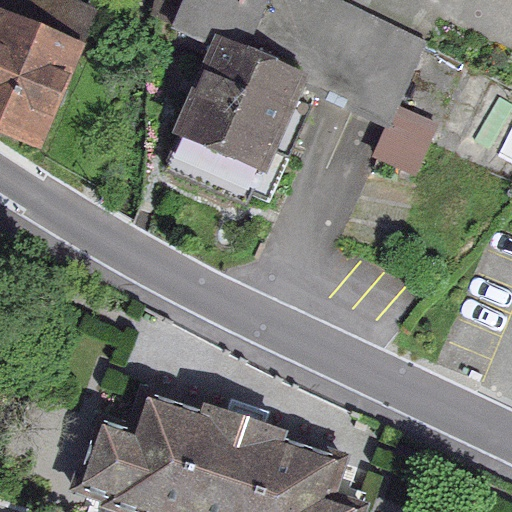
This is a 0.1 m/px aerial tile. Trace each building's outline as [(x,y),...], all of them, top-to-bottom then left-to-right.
[(0,0),(0,128),(42,145),(98,11),(71,0),(0,0)] [(209,44),(244,60),(272,0),(181,0),(170,26),(209,44)] [(272,0),(244,60),(387,127),(396,107),(427,41),(339,0),(272,0)] [(270,179),(311,91),(244,60),(209,44),(168,132),(178,136),(163,167),(246,205),(260,175),(270,179)] [(437,126),(396,107),(387,127),(373,157),(414,176),(437,126)] [(101,413),(75,492),(134,511),(364,511),(368,501),(338,491),(349,459),(146,392),(135,424),(101,413)]
